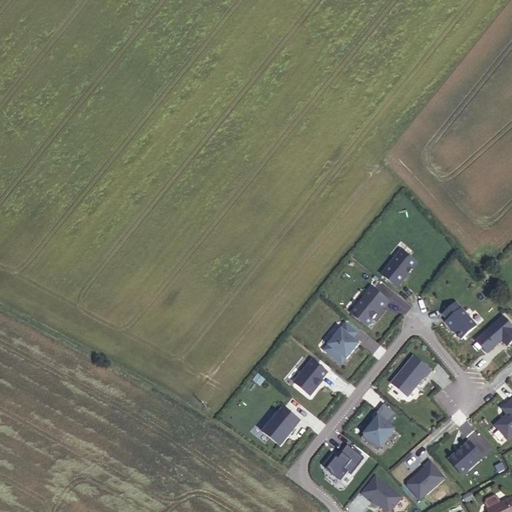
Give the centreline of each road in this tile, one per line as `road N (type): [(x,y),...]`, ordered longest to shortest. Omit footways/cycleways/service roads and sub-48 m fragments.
road 1 (track): [(307,486),(155,387),(0,302)]
road 2 (residential): [(339,511),(307,486),(304,460),(411,328),(420,324),(431,335),(478,396)]
